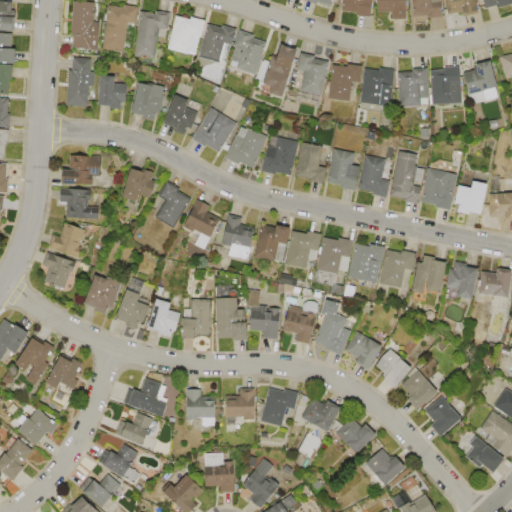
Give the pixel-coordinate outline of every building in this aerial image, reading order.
[(0,0),(16,1),(15,16),(18,17),(17,31),(0,30),(0,0)] [(73,0),(95,2),(95,12),(96,12),(95,22),(99,22),(97,51),(72,50),(73,35),(71,35),(73,0)] [(309,0),(333,0),(331,8),(309,0)] [(343,10),(344,0),(372,0),(371,14),(343,10)] [(380,0),(408,0),(408,18),(393,19),(393,11),(380,11),(380,0)] [(412,0),(444,0),(445,17),(414,19),(412,0)] [(447,0),(479,0),(482,13),(468,15),(468,14),(459,15),(458,12),(450,14),(447,0)] [(511,0),(511,6),(502,9),(501,5),(487,9),(484,0),(511,0)] [(109,5),(123,7),(124,4),(139,7),(136,24),(127,23),(123,53),(102,50),(109,5)] [(140,11),(156,13),(156,11),(171,13),(168,31),(160,30),(155,61),(133,57),(140,11)] [(176,15),(191,19),(191,17),(206,20),(201,38),(200,38),(195,56),(188,54),(187,56),(167,50),(176,15)] [(207,23),(223,27),(223,25),(237,29),(233,45),(226,44),(220,65),(197,59),(207,23)] [(255,77),(228,67),(235,47),(233,46),(240,30),(254,35),(253,37),(268,43),(255,77)] [(0,32),(13,34),(12,48),(18,49),(17,64),(0,62),(0,32)] [(280,44),(299,51),(280,101),(270,97),(270,98),(258,93),(267,70),(269,71),(275,56),(280,44)] [(301,52),(316,56),(315,58),(330,62),(321,96),(301,90),(305,73),(296,70),(301,52)] [(72,57),(91,59),(90,63),(95,64),(92,97),(88,97),(87,107),(66,105),(69,71),(71,71),(72,57)] [(496,61),(503,87),(500,88),(503,99),(484,104),(484,102),(472,106),(464,74),(477,70),(476,68),(480,67),(480,65),(496,61)] [(0,93),(0,63),(14,65),(13,79),(10,79),(10,94),(0,93)] [(332,65),(348,67),(348,64),(363,66),(361,84),(353,83),(351,99),(350,103),(328,100),(332,65)] [(462,66),(465,103),(433,105),(431,70),(447,69),(446,68),(462,66)] [(365,68),(381,70),(381,68),(396,70),(391,106),(385,106),(384,113),(359,110),(365,68)] [(398,73),(414,72),(414,69),(430,69),(430,84),(429,84),(430,105),(400,107),(398,73)] [(102,76),(116,77),(116,83),(128,84),(127,102),(122,102),(122,110),(108,109),(108,106),(100,106),(102,76)] [(139,82),(153,86),(153,84),(167,88),(158,123),(142,118),(142,116),(131,113),(139,82)] [(178,95),(190,102),(188,107),(199,112),(191,129),(188,128),(185,134),(164,124),(178,95)] [(0,97),(10,98),(9,114),(10,114),(10,129),(0,128),(0,97)] [(212,108),(237,124),(218,152),(206,145),(204,147),(191,139),(212,108)] [(241,127),(247,130),(248,128),(268,137),(254,169),(241,163),(239,166),(225,160),(236,135),(238,135),(241,127)] [(0,129),(10,130),(9,144),(6,144),(6,160),(0,159),(0,129)] [(299,144),(290,176),(277,173),(276,174),(261,170),(268,146),(276,148),(278,138),(299,144)] [(303,143),(323,147),(319,167),(327,168),(324,183),(309,180),(310,179),(296,176),(303,143)] [(335,149),(356,153),(353,165),(362,167),(357,190),(327,184),(335,149)] [(400,151),(421,155),(415,187),(424,188),(421,204),(405,202),(406,199),(391,196),(400,151)] [(69,155),(103,156),(102,177),(93,176),(93,181),(92,181),(92,186),(60,185),(61,169),(68,169),(69,155)] [(366,156),(387,160),(385,173),(389,174),(387,180),(391,181),(387,198),(374,195),(375,193),(359,189),(366,156)] [(0,162),(8,163),(7,178),(9,178),(8,194),(0,193),(0,162)] [(132,168),(144,171),(144,169),(158,173),(151,199),(139,195),(137,201),(123,197),(132,168)] [(429,169),(460,175),(453,211),(436,208),(437,205),(422,202),(429,169)] [(493,184),(485,215),(474,212),(473,215),(459,212),(461,204),(457,203),(461,185),(475,189),(477,181),(493,184)] [(156,217),(167,200),(159,195),(168,182),(181,190),(179,192),(192,201),(184,213),(183,212),(179,218),(180,219),(174,228),(156,217)] [(59,188),(91,189),(91,200),(88,200),(87,207),(97,207),(97,219),(65,218),(66,202),(58,202),(59,188)] [(493,194),(511,194),(511,222),(509,222),(509,217),(493,217),(493,194)] [(197,200),(211,207),(207,215),(221,223),(212,240),(210,240),(205,251),(195,245),(200,235),(195,233),(194,233),(183,227),(197,200)] [(228,214),(243,218),(241,227),(256,231),(251,257),(249,256),(248,260),(229,256),(231,247),(222,245),(228,214)] [(48,247),(53,233),(59,236),(63,224),(72,228),(74,225),(86,229),(82,239),(85,240),(79,258),(48,247)] [(261,225),(277,228),(278,226),(292,229),(284,263),(277,261),(276,264),(254,259),(261,225)] [(293,231),(308,234),(308,231),(322,234),(315,269),(308,268),(308,269),(286,265),(293,231)] [(324,237),(339,240),(340,237),(355,241),(348,277),(340,275),(337,288),(314,283),(324,237)] [(356,244),(371,247),(372,244),(387,247),(378,285),(348,278),(356,244)] [(388,249),(403,253),(404,250),(419,253),(415,271),(411,270),(406,291),(380,286),(388,249)] [(47,252),(73,261),(73,260),(90,265),(84,282),(74,278),(68,295),(42,286),(45,276),(44,276),(47,268),(42,266),(47,252)] [(450,263),(444,297),(427,293),(427,296),(413,293),(419,262),(423,263),(424,255),(434,257),(433,259),(450,263)] [(482,270),(477,301),(460,298),(461,289),(448,287),(452,269),(456,270),(458,262),(467,264),(467,267),(482,270)] [(485,272),(501,274),(501,271),(511,272),(511,297),(497,296),(497,298),(481,295),(485,272)] [(122,282),(112,309),(109,308),(106,315),(93,310),(94,308),(83,304),(94,274),(106,278),(107,277),(122,282)] [(128,289),(142,294),(141,297),(152,301),(142,326),(138,324),(137,328),(125,323),(126,321),(117,318),(128,289)] [(216,299),(237,298),(238,310),(248,310),(250,341),(234,342),(234,338),(218,339),(216,299)] [(158,299),(173,303),(171,310),(183,314),(177,333),(173,331),(171,338),(159,334),(159,331),(149,328),(158,299)] [(212,299),(212,336),(198,335),(198,339),(183,339),(183,309),(191,309),(191,299),(212,299)] [(278,338),(264,338),(264,331),(250,331),(251,317),(266,317),(266,309),(275,309),(274,318),(283,319),(282,329),(279,329),(278,338)] [(328,310),(348,318),(346,323),(348,323),(346,328),(353,331),(343,356),(328,351),(329,349),(315,343),(328,310)] [(293,340),(294,333),(283,331),(287,312),(311,318),(310,324),(317,326),(315,336),(311,336),(309,344),(293,340)] [(0,325),(4,319),(16,327),(18,325),(31,333),(17,355),(9,349),(0,363),(0,325)] [(358,331),(385,347),(370,372),(355,363),(358,358),(346,351),(358,331)] [(32,337),(44,345),(46,342),(57,349),(51,358),(49,357),(45,362),(49,365),(35,386),(19,375),(22,370),(14,364),(32,337)] [(392,349),(415,369),(396,390),(384,379),(387,376),(376,367),(392,349)] [(61,355),(72,361),(73,358),(84,364),(76,379),(80,381),(75,391),(72,389),(69,395),(46,383),(61,355)] [(403,386),(410,378),(409,377),(416,369),(441,392),(431,403),(431,404),(428,408),(426,406),(420,413),(407,401),(412,395),(403,386)] [(136,390),(141,392),(146,378),(162,384),(157,397),(171,403),(165,418),(130,405),(136,390)] [(270,388),(285,392),(286,389),(301,393),(296,410),(288,408),(283,426),(261,419),(270,388)] [(494,408),(507,388),(511,391),(511,417),(507,414),(506,416),(494,408)] [(202,389),(202,401),(218,400),(219,414),(217,414),(217,427),(186,428),(186,422),(185,422),(184,413),(189,412),(188,390),(202,389)] [(256,389),(256,405),(257,405),(257,422),(243,422),(243,419),(225,419),(225,400),(240,400),(240,389),(256,389)] [(444,397),(464,421),(443,439),(431,425),(434,422),(425,412),(439,400),(440,401),(444,397)] [(302,417),(313,398),(326,406),(330,400),(345,408),(330,433),(302,417)] [(37,408),(44,413),(44,414),(59,425),(51,436),(48,433),(38,447),(18,432),(22,426),(16,421),(22,414),(28,419),(37,408)] [(493,411),(511,423),(511,454),(511,456),(487,440),(490,435),(481,429),(493,411)] [(139,413),(156,420),(144,447),(122,438),(129,422),(134,424),(139,413)] [(337,434),(352,418),(363,428),(368,423),(380,435),(360,456),(337,434)] [(477,436),(509,460),(498,475),(485,466),(482,470),(467,458),(474,448),(470,445),(477,436)] [(19,439),(35,451),(23,466),(25,468),(15,482),(0,470),(0,461),(6,453),(7,454),(19,439)] [(114,452),(118,454),(124,444),(141,454),(126,478),(105,465),(114,452)] [(366,464),(383,448),(394,460),(398,457),(409,469),(388,488),(366,464)] [(264,458),(276,466),(267,479),(270,481),(272,477),(284,486),(274,500),(271,497),(262,509),(251,501),(255,494),(244,487),(264,458)] [(207,487),(206,477),(222,476),(221,467),(226,467),(225,463),(235,462),(237,493),(223,494),(222,486),(207,487)] [(106,511),(85,493),(96,480),(99,482),(107,473),(127,490),(116,502),(118,504),(110,511),(106,511)] [(192,478),(204,489),(195,499),(201,504),(194,511),(181,511),(169,501),(181,487),(182,489),(192,478)] [(391,499),(421,481),(440,511),(401,511),(400,510),(399,511),(391,499)] [(266,511),(293,496),(300,507),(291,511),(266,511)] [(84,497),(99,511),(71,511),(74,510),(73,509),(84,497)]
